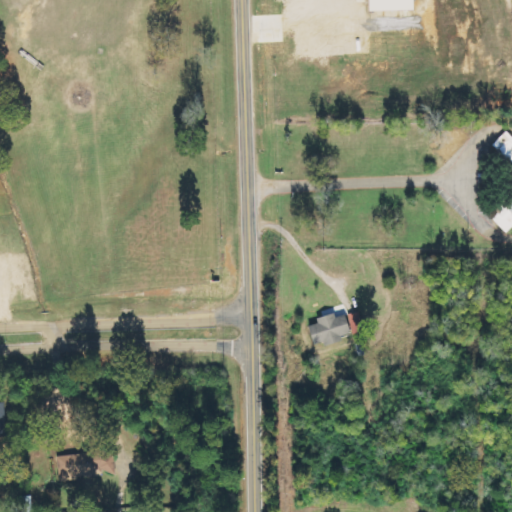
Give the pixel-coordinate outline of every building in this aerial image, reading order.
[(373,0),(374,12),(418,10),(417,0),(373,0)] [(511,134),(509,131),(495,145),(511,162),(511,202),(495,220),(509,234),(511,230),(511,134)] [(351,314),(354,339),(365,337),(362,313),(351,314)] [(348,315),(338,318),(338,316),(311,323),(317,345),(327,342),(328,347),(345,343),(343,337),(353,335),(348,315)] [(60,479),(118,476),(116,452),(59,456),(60,479)]
